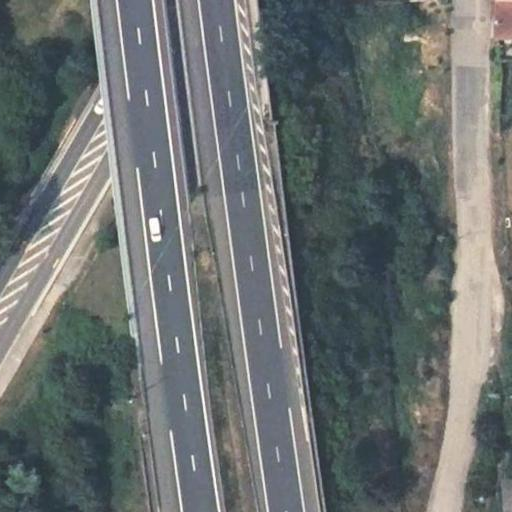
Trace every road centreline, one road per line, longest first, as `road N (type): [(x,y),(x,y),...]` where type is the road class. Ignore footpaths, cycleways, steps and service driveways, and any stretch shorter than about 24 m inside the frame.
road 1 (motorway): [(288,511),(219,0)]
road 2 (motorway): [(134,0),(199,511)]
road 3 (residential): [(473,0),(467,348),(441,511)]
road 4 (primary): [(0,331),(211,0)]
road 5 (primary): [(167,0),(102,128),(0,290)]
